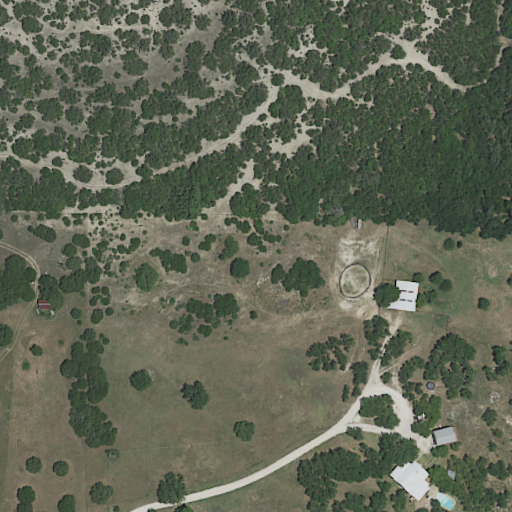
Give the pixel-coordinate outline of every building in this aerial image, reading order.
[(413,311),(385,308),(386,301),(392,301),(394,280),(416,282),(413,311)] [(47,308),(35,309),(35,300),(49,300),(49,308),(47,308)] [(449,427),(453,440),(433,445),(430,430),(449,426),(449,427)] [(408,456),(428,474),(424,480),(428,484),(426,486),(429,488),(418,501),(389,475),(406,455),(408,456)] [(447,471),(459,472),(458,481),(447,480),(447,471)]
